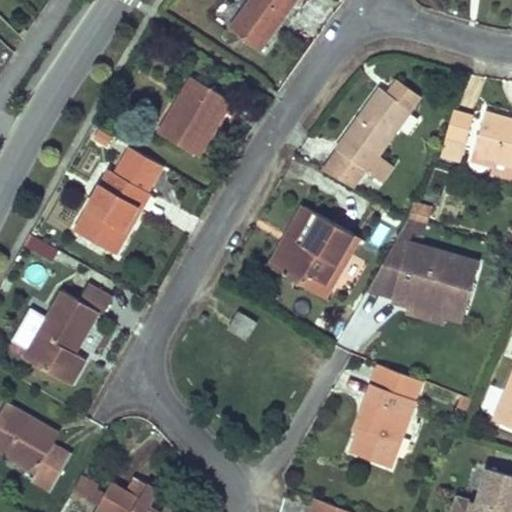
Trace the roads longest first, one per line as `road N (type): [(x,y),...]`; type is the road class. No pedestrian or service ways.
road 1 (residential): [(247,511),(221,454),(135,374),(289,95),(365,10),(408,12),(511,44)]
road 2 (tertiary): [(0,192),(117,0)]
road 3 (unknown): [(247,509),(288,470),(362,346)]
